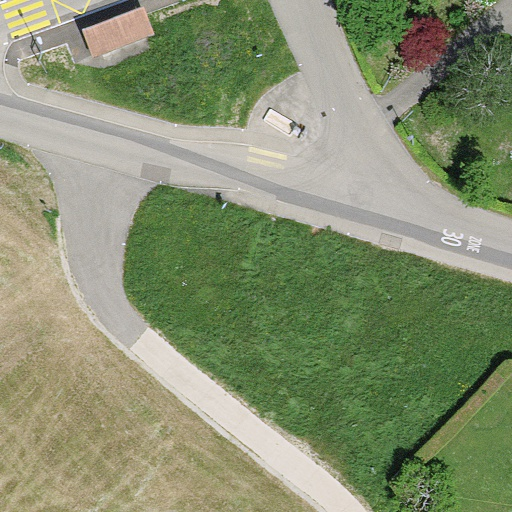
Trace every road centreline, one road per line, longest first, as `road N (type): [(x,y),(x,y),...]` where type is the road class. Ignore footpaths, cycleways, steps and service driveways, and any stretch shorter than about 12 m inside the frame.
road 1 (residential): [(0,107),(398,221)]
road 2 (residential): [(303,0),(398,221)]
road 3 (residential): [(398,221),(511,259)]
